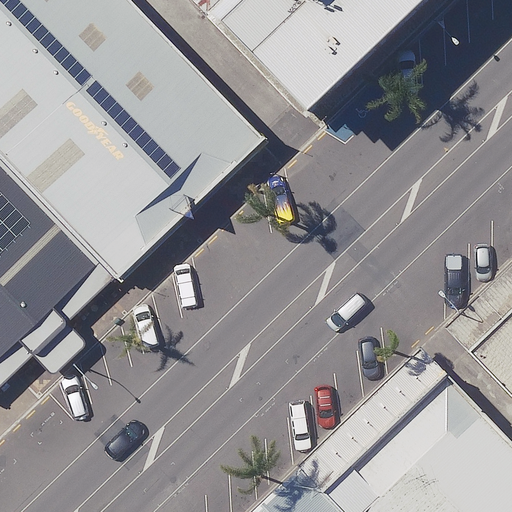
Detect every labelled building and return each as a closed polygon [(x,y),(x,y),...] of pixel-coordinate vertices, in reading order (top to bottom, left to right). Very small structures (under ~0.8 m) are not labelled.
[(129,93),(40,0),(0,0),(0,233),(60,297),(128,234),(58,159),(129,93)] [(339,0),(158,0),(136,21),(110,46),(194,136),(339,0)] [(158,0),(116,0),(136,21),(158,0)] [(0,323),(45,281),(0,233),(0,323)] [(511,467),(511,270),(400,375),(499,480),(511,467)] [(495,511),(393,403),(282,507),(287,511),(495,511)]
